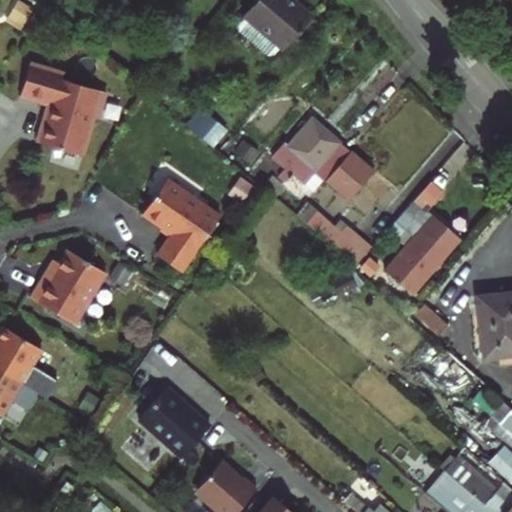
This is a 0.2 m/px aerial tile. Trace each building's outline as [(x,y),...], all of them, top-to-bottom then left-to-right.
[(15,0),(5,21),(21,29),(32,7),(17,0),(15,0)] [(293,0),(255,0),(245,13),(246,14),(239,21),(239,30),(266,52),(274,52),(280,44),(284,44),(310,14),(293,0)] [(65,74),(31,63),(22,92),(52,102),(47,118),(45,118),(38,141),(82,153),(93,116),(100,118),(108,91),(64,78),(65,74)] [(191,101),(178,118),(213,146),(227,128),(191,101)] [(285,183),(292,175),(314,194),(325,180),(350,151),(311,118),(288,144),(285,141),(272,157),(285,168),(278,177),(285,183)] [(374,172),(350,151),(325,180),(350,201),(374,172)] [(169,179),(144,214),(172,234),(158,255),(182,272),(222,216),(169,179)] [(429,182),(413,201),(426,213),(442,193),(429,182)] [(426,213),(413,201),(393,223),(412,239),(386,269),(414,294),(459,241),(426,213)] [(306,224),(354,266),(371,246),(348,226),(342,232),(317,211),(306,224)] [(106,271),(68,249),(59,264),(60,267),(54,277),(46,273),(31,297),(75,323),(106,271)] [(511,295),(478,299),(484,358),(511,354),(511,295)] [(426,304),(413,319),(418,324),(422,320),(439,335),(448,324),(426,304)] [(0,368),(22,382),(43,349),(4,326),(0,333),(0,368)] [(22,382),(0,368),(0,414),(2,416),(22,382)] [(138,420),(181,458),(210,425),(191,410),(190,412),(164,390),(138,420)] [(511,408),(503,401),(491,415),(499,423),(493,430),(511,447),(511,408)] [(484,422),(493,430),(499,423),(491,415),(484,422)] [(445,470),(455,459),(450,454),(440,466),(445,470)] [(469,491),(491,511),(492,511),(511,511),(511,504),(510,507),(495,494),(455,459),(445,470),(449,474),(469,491)] [(242,479),(222,461),(198,487),(199,494),(219,511),(236,511),(257,488),(244,477),(242,479)] [(442,481),(454,491),(462,498),(469,491),(449,474),(442,481)] [(510,507),(511,504),(511,488),(505,482),(495,494),(510,507)] [(357,511),(386,511),(380,507),(375,511),(371,511),(345,488),(340,493),(346,499),(344,500),(357,511)] [(461,511),(463,511),(467,508),(464,505),(467,503),(462,498),(454,491),(447,499),(461,511)] [(492,511),(491,511),(471,511),(467,508),(463,511),(461,511),(447,499),(440,493),(433,500),(447,511),(492,511)] [(260,511),(291,511),(274,496),(260,511)]
